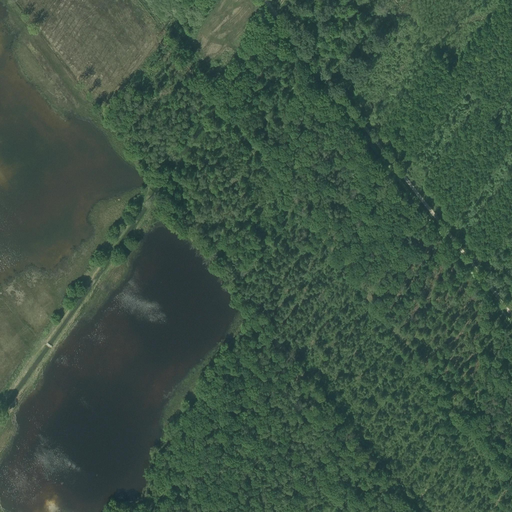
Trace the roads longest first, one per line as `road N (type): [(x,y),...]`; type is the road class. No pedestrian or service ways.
road 1 (track): [(511,479),(228,116)]
road 2 (track): [(265,0),(511,316)]
